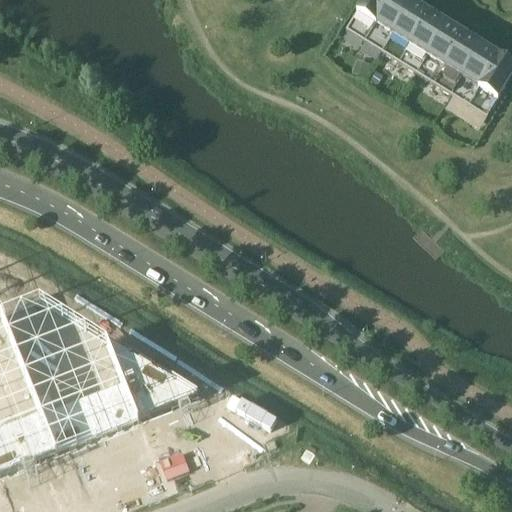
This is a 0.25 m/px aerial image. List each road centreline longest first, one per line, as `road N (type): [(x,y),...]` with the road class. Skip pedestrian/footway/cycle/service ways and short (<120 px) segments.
road 1 (primary): [(511,448),(150,216),(0,137)]
road 2 (primary): [(0,183),(110,240),(384,417),(511,481)]
road 3 (unclassified): [(396,511),(337,484),(296,480),(186,511)]
